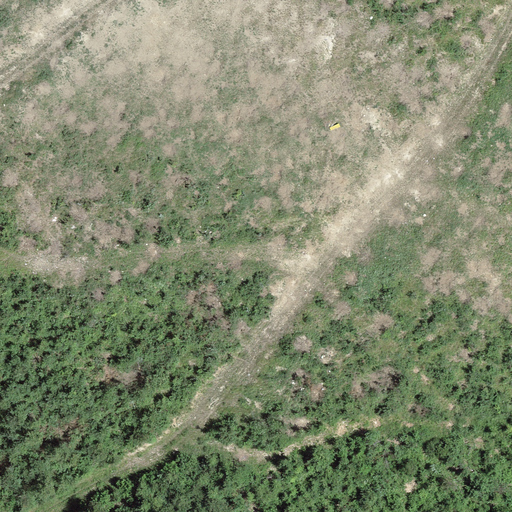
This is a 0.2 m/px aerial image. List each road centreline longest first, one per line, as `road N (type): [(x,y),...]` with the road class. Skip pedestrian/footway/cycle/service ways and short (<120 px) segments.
road 1 (track): [(511,26),(486,81),(435,154),(170,456),(52,511)]
road 2 (track): [(120,0),(0,90)]
